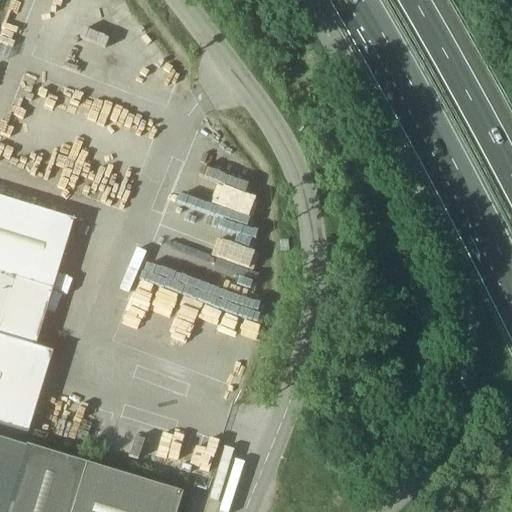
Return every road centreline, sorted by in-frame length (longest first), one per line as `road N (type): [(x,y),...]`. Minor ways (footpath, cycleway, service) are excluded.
road 1 (unclassified): [(378,511),(413,478),(455,406),(464,314),(449,263),(311,0)]
road 2 (unclassified): [(244,511),(302,366),(312,319),(307,211),(284,142),(177,0)]
road 3 (motorway): [(361,0),(511,280)]
road 4 (motorway): [(511,176),(413,0)]
